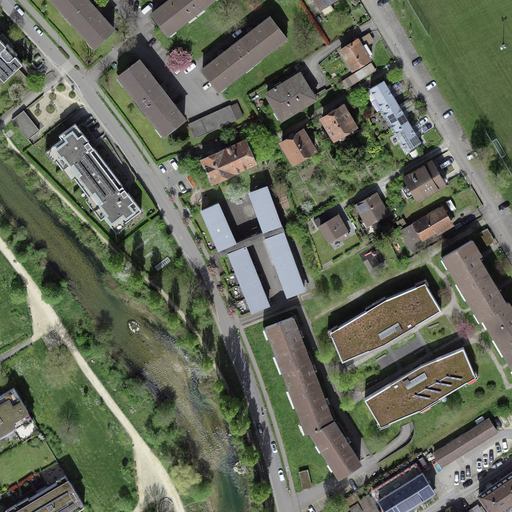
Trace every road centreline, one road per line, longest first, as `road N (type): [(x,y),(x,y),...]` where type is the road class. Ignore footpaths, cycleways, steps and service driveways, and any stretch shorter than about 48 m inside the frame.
road 1 (residential): [(284,511),(234,346),(197,256),(81,83)]
road 2 (residential): [(367,0),(511,244)]
